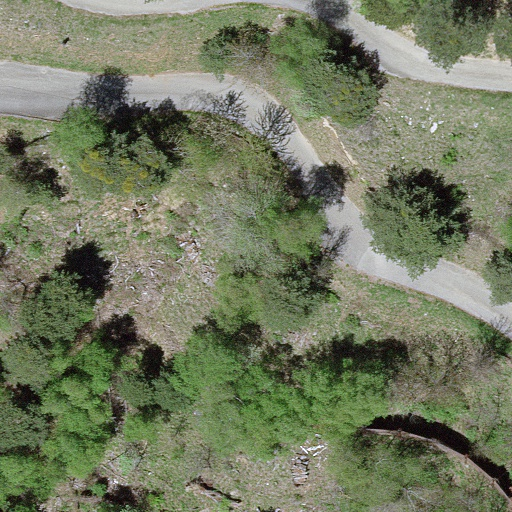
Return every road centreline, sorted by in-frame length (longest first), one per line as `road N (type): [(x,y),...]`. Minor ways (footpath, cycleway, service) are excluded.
road 1 (track): [(511,316),(387,266),(352,241),(266,116),(208,96),(0,88)]
road 2 (track): [(315,0),(419,64),(511,75)]
